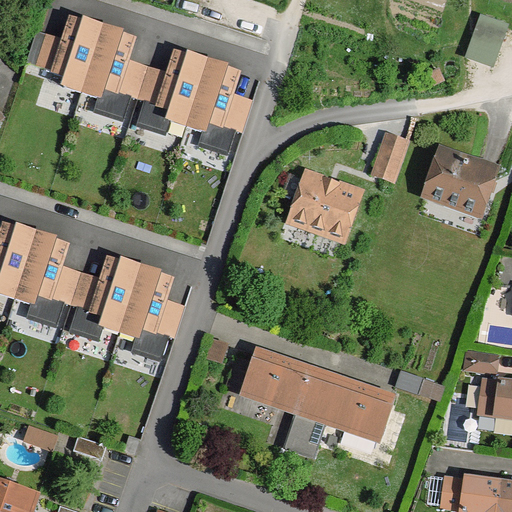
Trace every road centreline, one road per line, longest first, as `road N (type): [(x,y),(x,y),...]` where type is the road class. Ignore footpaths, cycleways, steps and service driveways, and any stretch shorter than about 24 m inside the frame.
road 1 (residential): [(148,462),(254,149)]
road 2 (residential): [(254,149),(313,121),(511,86)]
road 3 (residential): [(148,462),(293,511)]
road 4 (residential): [(254,149),(292,28)]
